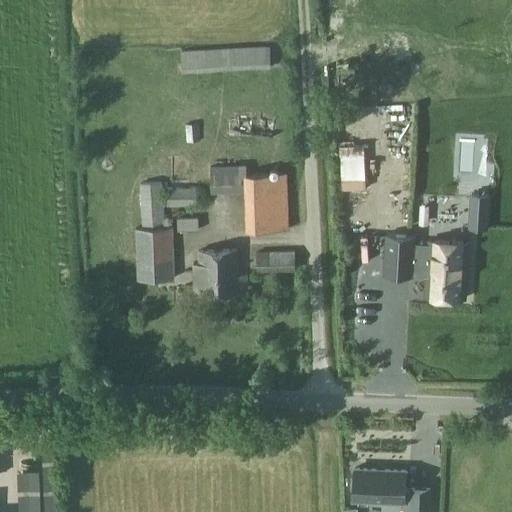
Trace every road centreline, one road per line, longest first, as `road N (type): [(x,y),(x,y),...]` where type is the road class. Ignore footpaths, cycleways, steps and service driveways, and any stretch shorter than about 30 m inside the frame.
road 1 (residential): [(322,401),(304,0)]
road 2 (unclassified): [(322,401),(0,399)]
road 3 (unclassified): [(511,409),(322,401)]
